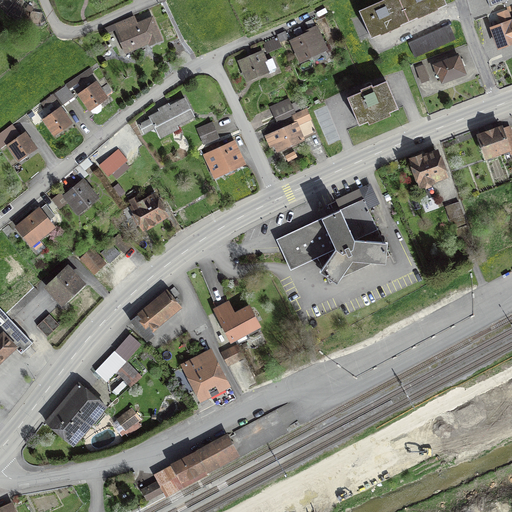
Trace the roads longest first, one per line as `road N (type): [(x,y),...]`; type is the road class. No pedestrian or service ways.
road 1 (residential): [(93,472),(238,417),(511,284)]
road 2 (primary): [(0,449),(133,293),(197,244),(279,198)]
road 3 (residential): [(0,223),(152,97),(213,59)]
road 4 (primary): [(279,198),(498,106)]
road 5 (track): [(421,414),(349,467),(284,487),(241,511)]
road 6 (residential): [(279,198),(213,59)]
road 7 (residential): [(44,0),(63,32),(157,0)]
